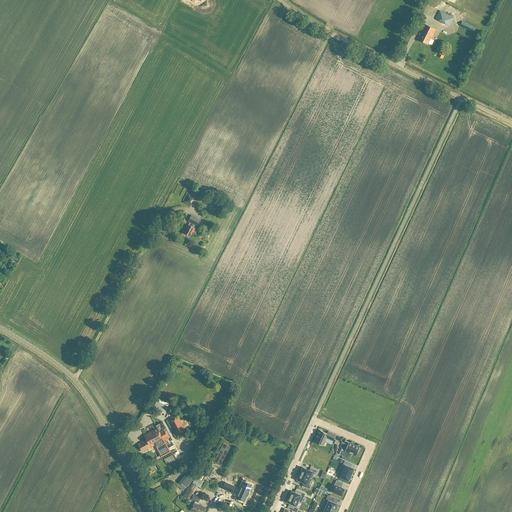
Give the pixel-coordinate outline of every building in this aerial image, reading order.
[(478,0),(472,16),(486,22),(495,0),(478,0)] [(450,26),(454,18),(440,11),(436,19),(450,26)] [(474,33),(476,28),(462,21),(460,26),(474,33)] [(430,42),(436,30),(425,24),(417,39),(428,44),(429,41),(430,42)] [(462,47),(465,40),(455,34),(452,41),(455,43),(462,47)] [(194,228),(196,225),(197,226),(200,220),(191,216),(188,221),(190,222),(189,225),(188,225),(188,226),(187,225),(185,228),(186,229),(184,233),(190,236),(192,232),(194,233),(196,229),(194,228)] [(339,388),(336,395),(347,400),(350,393),(339,388)] [(373,400),(371,405),(380,409),(382,404),(373,400)] [(157,401),(154,409),(164,414),(168,407),(157,401)] [(334,403),(331,408),(344,414),(347,406),(342,403),(341,406),(334,403)] [(371,405),(369,409),(378,413),(380,409),(371,405)] [(331,408),(329,414),(336,417),(335,420),(340,422),(344,414),(331,408)] [(369,409),(367,414),(376,418),(378,413),(369,409)] [(367,414),(365,418),(374,422),(376,418),(367,414)] [(181,436),(180,433),(182,432),(182,431),(184,429),(178,419),(177,420),(176,418),(172,421),(173,422),(170,423),(176,434),(178,437),(181,436)] [(365,418),(363,423),(372,427),(374,422),(365,418)] [(147,440),(138,445),(142,452),(151,447),(151,448),(155,446),(156,445),(161,453),(169,449),(164,441),(169,438),(164,429),(164,430),(161,423),(155,426),(157,429),(144,435),(147,440)] [(363,423),(361,427),(370,431),(372,427),(363,423)] [(316,438),(314,443),(322,446),(325,442),(332,445),(333,441),(336,436),(328,432),(327,434),(320,431),(317,438),(316,438)] [(360,448),(349,443),(346,449),(342,447),(339,454),(343,456),(345,452),(356,456),(358,452),(359,452),(360,449),(359,449),(360,448)] [(392,443),(390,448),(399,451),(401,447),(392,443)] [(221,445),(212,463),(219,466),(228,448),(221,445)] [(390,448),(389,452),(397,456),(399,451),(390,448)] [(310,452),(307,460),(318,465),(322,458),(323,459),(326,453),(319,449),(316,455),(310,452)] [(389,452),(387,457),(395,460),(397,456),(389,452)] [(176,465),(173,460),(175,459),(172,454),(166,458),(167,460),(167,459),(172,467),(176,465)] [(387,457),(385,461),(394,465),(395,460),(387,457)] [(340,478),(348,481),(354,469),(350,468),(352,464),(345,461),(343,465),(345,466),(340,478)] [(385,461),(383,466),(392,469),(394,465),(385,461)] [(209,478),(215,467),(210,465),(205,476),(209,478)] [(301,473),(300,474),(312,479),(314,474),(316,475),(318,471),(310,468),(309,471),(303,468),(302,469),(301,469),(300,472),(301,473)] [(179,482),(186,488),(194,479),(187,473),(179,482)] [(425,473),(423,479),(432,483),(435,477),(425,473)] [(309,485),(312,479),(300,474),(299,475),(298,475),(297,478),(298,479),(297,480),(303,483),(302,486),(309,489),(311,486),(309,485)] [(423,479),(421,484),(430,488),(432,483),(423,479)] [(331,491),(342,496),(345,489),(340,488),(341,486),(342,486),(343,483),(337,480),(335,485),(334,485),(331,491)] [(421,484),(419,489),(428,493),(430,488),(421,484)] [(246,486),(242,485),(237,498),(245,501),(247,496),(248,496),(249,493),(251,489),(247,487),(246,486)] [(188,488),(183,496),(185,497),(189,499),(194,491),(193,490),(190,488),(188,488)] [(414,494),(413,497),(419,499),(420,496),(426,499),(428,493),(419,489),(418,489),(415,494),(414,494)] [(292,491),(290,497),(300,502),(301,502),(305,494),(296,490),(295,493),(292,491)] [(372,490),(369,499),(374,501),(377,493),(372,490)] [(377,493),(374,501),(379,503),(382,495),(377,493)] [(197,504),(200,498),(193,495),(191,499),(195,501),(191,510),(194,511),(202,511),(204,508),(197,504)] [(324,506),(335,511),(336,510),(337,510),(338,507),(337,506),(338,505),(333,503),(335,499),(328,495),(326,500),(327,500),(324,506)] [(382,495),(379,503),(384,505),(387,497),(382,495)] [(290,497),(287,502),(290,504),(289,506),(289,505),(288,509),(292,511),(294,507),(297,508),(300,502),(290,497)] [(387,497),(384,505),(389,508),(392,499),(387,497)] [(392,499),(389,508),(394,510),(398,501),(392,499)] [(402,503),(399,511),(404,511),(407,505),(402,503)]
